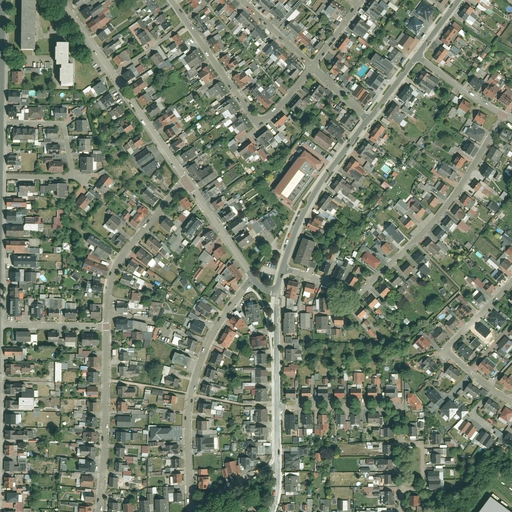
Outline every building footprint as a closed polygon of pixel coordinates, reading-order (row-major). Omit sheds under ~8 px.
[(34,51),(33,0),(21,0),(22,51),(34,51)] [(161,8),(154,0),(146,0),(155,13),(161,8)] [(188,0),(194,7),(194,8),(202,3),(199,0),(188,0)] [(238,7),(231,0),(218,0),(232,13),(238,7)] [(287,16),(268,0),(256,0),(281,22),(287,16)] [(373,0),(365,11),(376,20),(380,15),(375,10),(379,4),(373,0)] [(434,9),(423,2),(418,11),(429,18),(434,9)] [(388,5),(396,12),(398,9),(390,3),(388,5)] [(479,4),(474,10),(480,14),(483,11),(484,12),(486,9),(479,4)] [(93,6),(80,13),(83,20),(93,16),(95,21),(90,23),(93,28),(107,21),(104,13),(108,11),(105,5),(95,11),(93,6)] [(473,11),(467,6),(458,17),(467,25),(466,26),(473,32),(476,28),(471,24),(473,22),(468,18),(473,11)] [(342,12),(334,7),(328,15),(336,20),(342,12)] [(271,38),(242,10),(236,17),(265,44),(271,38)] [(228,18),(230,20),(237,14),(235,12),(228,18)] [(168,31),(173,27),(163,14),(158,18),(168,31)] [(207,24),(201,16),(194,21),(206,35),(217,26),(212,21),(207,24)] [(151,18),(143,23),(140,19),(137,21),(142,29),(153,21),(151,18)] [(367,33),(372,27),(360,18),(352,30),(357,34),(361,29),(367,33)] [(422,24),(414,18),(409,25),(417,31),(422,24)] [(315,54),(320,47),(293,22),(287,28),(315,54)] [(457,32),(451,27),(442,38),(449,43),(457,32)] [(109,37),(103,30),(97,35),(103,42),(109,37)] [(138,36),(144,46),(151,41),(145,32),(138,36)] [(189,48),(179,34),(172,39),(182,53),(189,48)] [(413,41),(406,35),(400,42),(408,48),(413,41)] [(225,50),(216,37),(209,42),(219,55),(225,50)] [(351,42),(345,37),(336,47),(342,53),(351,42)] [(363,45),(362,47),(366,50),(370,45),(359,37),(357,40),(363,45)] [(394,48),(398,42),(391,37),(389,40),(384,37),(382,40),(394,48)] [(457,37),(454,43),(464,48),(467,43),(457,37)] [(64,86),(73,86),(72,65),(69,65),(68,42),(56,43),(56,65),(60,65),(61,86),(64,86)] [(118,49),(112,42),(105,48),(111,55),(118,49)] [(302,67),(276,42),(270,49),(290,68),(286,73),(292,78),(302,67)] [(450,52),(443,47),(435,58),(441,63),(450,52)] [(480,57),(483,59),(490,49),(487,47),(480,57)] [(206,61),(197,50),(185,59),(193,70),(206,61)] [(402,57),(395,50),(389,56),(396,63),(402,57)] [(114,59),(119,67),(126,62),(121,54),(114,59)] [(164,62),(158,54),(152,58),(157,66),(164,62)] [(222,60),(230,72),(240,65),(235,57),(231,59),(228,55),(222,60)] [(336,75),(344,65),(338,60),(330,71),(336,75)] [(249,66),(255,75),(260,71),(254,62),(249,66)] [(479,75),(483,70),(476,64),(473,68),(475,69),(474,71),(479,75)] [(25,70),(25,74),(40,74),(40,70),(49,70),(49,65),(37,65),(37,70),(25,70)] [(217,77),(210,66),(198,74),(206,85),(217,77)] [(487,82),(480,91),(490,97),(498,86),(494,84),(496,81),(495,80),(500,74),(494,69),(489,76),(489,75),(485,80),(487,82)] [(136,78),(131,70),(124,75),(130,83),(136,78)] [(140,76),(142,79),(153,73),(151,70),(140,76)] [(252,82),(244,71),(234,78),(243,89),(252,82)] [(440,83),(424,71),(416,81),(431,94),(440,83)] [(378,72),(371,80),(381,89),(388,81),(378,72)] [(21,85),(21,73),(12,73),(12,85),(21,85)] [(482,81),(473,74),(467,83),(476,89),(482,81)] [(280,77),(274,82),(285,94),(287,92),(280,85),(284,81),(280,77)] [(140,78),(129,87),(135,95),(147,86),(140,78)] [(106,90),(99,82),(93,87),(99,95),(106,90)] [(229,93),(220,82),(214,87),(223,98),(229,93)] [(318,102),(326,92),(315,83),(307,93),(318,102)] [(359,85),(356,88),(350,83),(345,89),(358,99),(365,90),(359,85)] [(406,102),(415,91),(408,86),(399,97),(406,102)] [(270,102),(255,87),(250,92),(265,107),(270,102)] [(29,91),(6,91),(5,100),(20,101),(20,97),(28,97),(29,91)] [(496,99),(505,105),(510,98),(501,91),(496,99)] [(114,99),(109,92),(97,101),(103,108),(114,99)] [(152,100),(146,92),(139,97),(145,105),(152,100)] [(457,105),(461,101),(453,94),(449,98),(457,105)] [(372,101),(367,96),(360,104),(365,109),(372,101)] [(305,103),(299,97),(289,107),(295,113),(305,103)] [(241,110),(232,99),(223,106),(231,117),(241,110)] [(472,106),(464,100),(459,107),(467,113),(472,106)] [(401,107),(396,103),(386,115),(400,127),(409,116),(399,108),(401,107)] [(162,110),(157,104),(147,111),(152,117),(162,110)] [(30,108),(30,116),(43,117),(44,105),(41,105),(41,109),(30,108)] [(124,113),(118,105),(110,112),(116,119),(124,113)] [(16,106),(5,106),(5,114),(16,114),(16,106)] [(71,111),(74,115),(77,114),(78,116),(87,110),(86,107),(83,109),(81,106),(71,111)] [(412,118),(415,115),(404,106),(401,109),(412,118)] [(456,113),(455,112),(456,110),(453,107),(447,116),(451,119),(456,113)] [(64,108),(50,108),(50,117),(64,117),(64,108)] [(484,124),(489,117),(479,111),(474,118),(484,124)] [(289,120),(283,113),(272,122),(279,129),(289,120)] [(251,125),(242,114),(232,121),(241,133),(251,125)] [(344,123),(349,127),(355,119),(350,115),(344,123)] [(164,117),(156,122),(161,129),(169,124),(164,117)] [(87,134),(87,121),(78,121),(78,134),(87,134)] [(135,129),(131,123),(123,128),(128,135),(135,129)] [(333,124),(328,129),(339,138),(344,133),(333,124)] [(377,141),(386,129),(380,124),(371,136),(377,141)] [(502,125),(497,134),(506,139),(510,130),(502,125)] [(279,141),(268,127),(256,136),(261,142),(268,137),(274,145),(279,141)] [(177,134),(172,128),(165,133),(170,140),(177,134)] [(468,128),(465,132),(477,141),(483,133),(477,129),(474,132),(468,128)] [(288,136),(284,130),(277,136),(282,142),(288,136)] [(34,132),(12,131),(12,142),(34,142),(34,132)] [(322,133),(316,140),(328,149),(334,142),(322,133)] [(381,145),(388,136),(385,134),(378,143),(381,145)] [(140,135),(127,146),(133,154),(146,143),(140,135)] [(415,145),(418,147),(424,139),(421,137),(415,145)] [(187,145),(181,138),(172,145),(178,153),(187,145)] [(249,140),(237,150),(244,160),(256,150),(249,140)] [(88,151),(88,141),(78,141),(78,151),(88,151)] [(376,157),(369,152),(373,146),(366,141),(358,152),(372,162),(376,157)] [(470,155),(475,146),(468,142),(463,151),(470,155)] [(500,150),(490,144),(484,155),(493,160),(500,150)] [(60,156),(60,147),(47,147),(47,156),(60,156)] [(258,151),(264,162),(268,160),(262,149),(258,151)] [(274,190),(292,204),(323,163),(305,149),(274,190)] [(194,158),(187,150),(180,155),(187,164),(194,158)] [(16,155),(4,155),(4,166),(16,167),(16,155)] [(160,164),(156,157),(145,164),(149,171),(160,164)] [(461,170),(466,161),(459,157),(454,165),(461,170)] [(91,171),(91,160),(82,160),(82,172),(91,171)] [(61,170),(61,161),(46,161),(46,170),(61,170)] [(187,168),(201,188),(217,176),(209,165),(201,170),(195,162),(187,168)] [(358,166),(352,162),(345,172),(359,182),(362,178),(354,172),(358,166)] [(496,178),(499,172),(483,162),(478,170),(488,176),(491,173),(492,173),(491,175),(496,178)] [(449,169),(443,165),(438,173),(453,181),(457,174),(449,169)] [(157,185),(163,176),(155,172),(150,180),(157,185)] [(112,180),(105,175),(96,187),(103,192),(112,180)] [(339,177),(332,189),(338,193),(342,186),(351,192),(354,186),(339,177)] [(481,184),(475,180),(471,185),(477,189),(481,184)] [(384,181),(381,186),(386,190),(389,185),(384,181)] [(425,191),(421,197),(424,199),(433,187),(427,183),(425,186),(420,182),(418,186),(425,191)] [(443,194),(448,187),(442,184),(438,190),(443,194)] [(30,195),(30,185),(14,185),(14,198),(6,198),(6,206),(26,206),(26,195),(30,195)] [(66,185),(39,185),(39,192),(53,191),(53,198),(62,198),(62,191),(66,191),(66,185)] [(219,193),(215,186),(205,193),(210,200),(219,193)] [(158,200),(145,190),(139,197),(152,207),(158,200)] [(95,196),(90,191),(79,204),(88,212),(91,209),(87,205),(95,196)] [(499,197),(503,200),(508,194),(504,191),(499,197)] [(439,200),(429,193),(423,200),(433,208),(439,200)] [(470,207),(476,200),(466,193),(461,200),(470,207)] [(244,207),(235,195),(226,203),(230,208),(234,205),(238,211),(244,207)] [(333,200),(327,195),(318,205),(325,211),(333,200)] [(193,205),(184,196),(178,202),(186,211),(193,205)] [(376,203),(380,205),(385,198),(381,196),(376,203)] [(138,204),(130,198),(125,204),(133,210),(138,204)] [(227,206),(221,198),(212,204),(218,212),(227,206)] [(487,207),(495,213),(499,207),(491,201),(487,207)] [(428,211),(419,203),(418,204),(412,210),(420,218),(428,211)] [(466,212),(456,204),(450,212),(460,220),(466,212)] [(146,212),(140,207),(130,220),(136,225),(146,212)] [(235,215),(230,208),(220,216),(225,223),(235,215)] [(474,216),(477,217),(479,214),(470,209),(466,214),(473,218),(474,216)] [(63,229),(63,210),(56,210),(56,217),(53,217),(53,229),(63,229)] [(18,222),(18,213),(7,213),(7,222),(18,222)] [(469,217),(465,214),(461,219),(465,222),(469,217)] [(198,227),(205,222),(199,215),(192,220),(198,227)] [(458,223),(448,216),(443,223),(453,230),(458,223)] [(416,223),(409,217),(402,224),(409,230),(416,223)] [(173,225),(165,218),(159,226),(167,233),(173,225)] [(275,226),(270,218),(263,223),(268,231),(275,226)] [(115,219),(110,225),(116,230),(121,224),(115,219)] [(260,219),(251,225),(257,234),(262,231),(260,227),(263,225),(260,219)] [(242,220),(231,226),(236,233),(246,226),(242,220)] [(316,229),(318,223),(312,220),(309,226),(316,229)] [(457,226),(466,233),(470,228),(462,220),(457,226)] [(20,236),(20,226),(7,226),(7,236),(20,236)] [(219,238),(211,227),(198,236),(191,232),(186,240),(198,249),(205,240),(208,245),(219,238)] [(448,235),(440,227),(434,234),(442,241),(448,235)] [(376,237),(382,232),(378,228),(376,230),(373,228),(370,231),(376,237)] [(404,238),(397,232),(392,237),(399,244),(404,238)] [(119,245),(126,237),(121,233),(114,241),(119,245)] [(163,244),(150,234),(144,242),(157,252),(163,244)] [(249,234),(238,240),(240,245),(251,240),(249,234)] [(111,251),(90,236),(87,240),(98,248),(95,251),(105,258),(111,251)] [(314,241),(305,238),(296,264),(305,267),(314,241)] [(432,240),(424,247),(429,252),(436,245),(432,240)] [(29,248),(29,241),(6,241),(6,250),(16,250),(16,256),(38,256),(38,248),(29,248)] [(393,249),(386,242),(381,248),(388,255),(393,249)] [(230,254),(223,243),(216,248),(223,258),(230,254)] [(511,246),(509,243),(503,250),(507,253),(511,257),(511,246)] [(154,259),(140,248),(134,256),(149,266),(154,259)] [(495,259),(498,262),(504,256),(507,253),(503,250),(495,259)] [(336,262),(339,252),(336,251),(335,255),(332,255),(330,260),(336,262)] [(362,258),(375,268),(380,262),(367,252),(362,258)] [(208,254),(202,261),(209,267),(215,260),(208,254)] [(428,264),(418,254),(412,261),(418,267),(422,263),(424,266),(418,272),(425,278),(431,272),(425,267),(428,264)] [(498,262),(495,259),(489,254),(485,259),(494,268),(498,263),(498,262)] [(498,262),(498,263),(504,269),(510,262),(504,256),(498,262)] [(216,265),(220,267),(216,273),(219,275),(225,265),(217,259),(213,266),(215,267),(216,265)] [(106,268),(85,260),(82,267),(103,275),(106,268)] [(146,270),(129,260),(125,267),(136,274),(138,271),(144,274),(146,270)] [(245,275),(235,260),(228,265),(238,279),(245,275)] [(329,273),(333,263),(326,260),(321,270),(329,273)] [(400,270),(407,277),(413,271),(406,264),(400,270)] [(346,271),(339,266),(332,277),(340,281),(346,271)] [(497,281),(503,275),(495,267),(493,269),(492,268),(488,273),(491,275),(491,276),(497,281)] [(196,280),(203,270),(200,268),(193,277),(196,280)] [(148,269),(146,273),(155,278),(157,275),(148,269)] [(76,281),(80,276),(74,271),(70,276),(76,281)] [(18,317),(18,290),(28,290),(28,282),(19,282),(19,272),(11,272),(11,283),(17,283),(17,288),(9,288),(9,317),(18,317)] [(389,281),(394,286),(403,278),(397,273),(389,281)] [(120,280),(139,288),(143,279),(138,277),(137,280),(122,274),(120,280)] [(360,279),(353,274),(346,284),(354,289),(360,279)] [(487,292),(493,285),(482,275),(478,279),(483,284),(481,286),(487,292)] [(468,280),(477,289),(482,284),(473,276),(468,280)] [(219,286),(223,281),(219,277),(215,282),(219,286)] [(184,278),(180,281),(183,286),(188,283),(184,278)] [(413,278),(405,286),(408,289),(416,282),(413,278)] [(99,292),(102,284),(93,281),(90,289),(99,292)] [(303,284),(293,281),(288,298),(298,301),(303,284)] [(318,287),(308,284),(306,292),(315,295),(318,287)] [(390,291),(385,285),(377,292),(383,298),(390,291)] [(401,295),(405,290),(401,287),(397,291),(401,295)] [(226,294),(218,288),(209,300),(218,306),(226,294)] [(137,301),(137,290),(129,290),(129,301),(137,301)] [(477,301),(483,296),(477,290),(471,295),(477,301)] [(163,300),(156,297),(151,308),(158,311),(163,300)] [(380,304),(373,297),(366,304),(372,311),(380,304)] [(62,298),(45,298),(45,317),(58,317),(58,310),(62,310),(62,298)] [(329,300),(321,300),(321,311),(329,311),(329,300)] [(208,317),(213,310),(201,301),(195,308),(208,317)] [(129,311),(129,302),(120,302),(120,311),(129,311)] [(455,308),(464,317),(469,312),(461,303),(455,308)] [(42,304),(32,304),(31,317),(42,317),(42,304)] [(256,309),(249,307),(246,318),(253,320),(256,309)] [(368,313),(362,308),(355,315),(361,320),(368,313)] [(507,320),(494,310),(488,317),(489,318),(487,321),(495,329),(498,325),(500,328),(507,320)] [(230,326),(237,331),(242,322),(237,313),(233,314),(235,318),(230,326)] [(295,336),(295,313),(287,313),(287,336),(295,336)] [(309,328),(309,313),(301,313),(301,328),(309,328)] [(449,332),(458,323),(451,316),(442,325),(449,332)] [(345,317),(335,318),(336,326),(345,326),(345,317)] [(123,319),(118,319),(118,329),(135,329),(135,341),(143,341),(143,350),(150,350),(150,340),(155,340),(157,328),(142,323),(133,321),(123,319)] [(361,325),(365,329),(371,324),(366,320),(361,325)] [(201,334),(204,327),(194,321),(190,329),(201,334)] [(439,331),(432,338),(438,343),(447,334),(441,328),(439,331)] [(371,329),(367,331),(372,339),(376,336),(371,329)] [(234,336),(226,331),(218,346),(227,350),(234,336)] [(77,333),(64,333),(64,337),(61,337),(61,332),(49,332),(49,340),(59,340),(59,345),(66,345),(66,340),(77,340),(77,333)] [(504,333),(495,343),(503,351),(511,340),(504,333)] [(36,335),(14,335),(14,344),(36,344),(36,335)] [(264,346),(264,335),(256,335),(256,347),(264,346)] [(431,344),(423,336),(416,342),(424,351),(431,344)] [(98,347),(98,338),(81,337),(81,347),(98,347)] [(184,339),(181,345),(194,351),(198,340),(191,337),(189,341),(184,339)] [(479,342),(473,337),(469,341),(475,346),(479,342)] [(473,347),(462,339),(457,346),(467,354),(473,347)] [(300,340),(293,340),(293,349),(285,349),(285,364),(294,364),(293,357),(300,357),(300,340)] [(25,351),(4,350),(4,358),(14,358),(14,363),(25,363),(25,351)] [(219,364),(224,353),(218,350),(213,360),(219,364)] [(188,366),(191,358),(174,352),(171,360),(188,366)] [(495,362),(485,354),(477,364),(491,375),(496,368),(493,365),(495,362)] [(137,377),(137,362),(129,361),(129,367),(118,367),(118,377),(137,377)] [(433,375),(439,368),(430,361),(425,367),(433,375)] [(34,367),(5,365),(4,376),(15,376),(15,372),(33,373),(34,367)] [(460,375),(449,365),(444,372),(454,381),(460,375)] [(164,366),(162,374),(168,376),(170,367),(164,366)] [(218,371),(210,368),(206,379),(214,381),(218,371)] [(440,369),(435,374),(440,379),(444,374),(440,369)] [(255,385),(267,385),(267,370),(242,370),(242,374),(251,374),(251,385),(242,385),(242,391),(255,391),(255,385)] [(284,370),(284,378),(295,378),(295,370),(284,370)] [(498,378),(508,387),(511,382),(511,377),(504,371),(498,378)] [(308,385),(315,385),(315,380),(318,380),(318,374),(315,374),(315,375),(311,375),(311,379),(308,379),(308,385)] [(352,388),(352,399),(361,399),(361,385),(364,385),(364,376),(355,376),(355,388),(352,388)] [(180,381),(169,378),(167,384),(178,387),(180,381)] [(96,398),(96,387),(85,387),(85,383),(79,383),(79,392),(90,392),(90,398),(96,398)] [(479,392),(470,384),(464,391),(473,399),(479,392)] [(6,400),(6,409),(34,409),(34,390),(25,390),(25,385),(6,385),(6,394),(14,394),(14,400),(6,400)] [(204,386),(203,395),(211,396),(213,387),(204,386)] [(124,389),(117,389),(117,401),(123,401),(123,396),(133,396),(133,392),(124,391),(124,389)] [(426,396),(434,404),(442,397),(434,389),(426,396)] [(396,390),(387,390),(387,398),(396,398),(396,390)] [(304,391),(304,399),(314,399),(314,391),(304,391)] [(346,391),(336,391),(336,399),(346,399),(346,391)] [(407,394),(407,400),(410,400),(417,408),(423,408),(423,404),(413,394),(407,394)] [(500,402),(489,395),(484,403),(495,410),(500,402)] [(449,400),(440,409),(450,419),(456,413),(461,419),(469,412),(462,404),(458,409),(449,400)] [(97,403),(85,403),(85,412),(97,412),(97,403)] [(511,412),(511,407),(505,403),(499,413),(508,419),(511,412)] [(135,408),(121,408),(121,404),(117,404),(117,412),(129,412),(129,415),(135,415),(135,408)] [(213,415),(213,406),(203,406),(203,415),(213,415)] [(73,411),(73,418),(82,418),(82,407),(77,407),(77,411),(73,411)] [(267,423),(267,408),(258,408),(258,423),(267,423)] [(311,415),(303,415),(303,430),(312,430),(311,415)] [(296,416),(287,416),(287,426),(296,426),(296,416)] [(327,416),(318,416),(318,426),(327,426),(327,416)] [(345,416),(337,416),(337,426),(346,426),(345,416)] [(359,416),(350,416),(350,426),(359,426),(359,416)] [(380,416),(368,416),(368,426),(380,426),(380,416)] [(97,419),(81,419),(81,428),(97,428),(97,419)] [(208,434),(208,422),(199,422),(199,434),(208,434)] [(459,432),(489,452),(494,443),(464,423),(459,432)] [(416,427),(408,427),(408,438),(416,438),(416,427)] [(172,428),(152,429),(152,438),(161,438),(161,436),(172,436),(172,428)] [(268,440),(268,428),(249,428),(249,434),(258,434),(258,440),(268,440)] [(495,428),(493,430),(496,432),(494,435),(499,438),(502,433),(495,428)] [(30,431),(7,431),(6,440),(25,440),(25,443),(30,443),(30,431)] [(96,433),(80,433),(80,443),(96,443),(96,433)] [(127,433),(119,433),(119,442),(126,442),(127,433)] [(511,445),(511,435),(508,433),(502,440),(511,447),(511,445)] [(440,436),(431,436),(431,446),(440,446),(440,436)] [(216,450),(216,441),(199,441),(199,450),(216,450)] [(26,451),(13,451),(13,446),(6,446),(6,457),(22,457),(22,467),(13,467),(13,461),(6,461),(6,473),(26,473),(26,451)] [(393,446),(385,446),(385,455),(393,456),(393,446)] [(95,449),(76,448),(76,458),(95,459),(95,449)] [(258,450),(248,449),(247,457),(257,458),(258,450)] [(441,455),(432,455),(432,465),(441,465),(441,455)] [(298,456),(286,456),(286,468),(298,468),(298,456)] [(181,458),(173,458),(173,470),(182,470),(181,458)] [(88,462),(87,467),(76,467),(76,472),(95,473),(95,463),(88,462)] [(236,462),(227,465),(228,472),(238,469),(236,462)] [(125,473),(125,463),(117,463),(117,473),(125,473)] [(182,476),(174,476),(174,486),(182,487),(182,476)] [(393,487),(393,477),(389,478),(389,476),(382,476),(382,482),(385,482),(385,487),(393,487)] [(441,476),(432,476),(432,486),(441,486),(441,476)] [(91,477),(79,477),(79,486),(91,486),(91,477)] [(120,489),(120,477),(110,477),(110,489),(120,489)] [(209,477),(200,478),(200,489),(209,489),(209,477)] [(299,477),(290,477),(290,491),(299,491),(299,477)] [(13,488),(13,478),(5,478),(5,488),(13,488)] [(379,496),(379,487),(373,487),(373,484),(368,484),(368,487),(363,487),(363,492),(368,492),(368,496),(379,496)] [(176,491),(167,491),(167,488),(163,488),(163,500),(175,500),(175,503),(182,503),(182,493),(176,493),(176,491)] [(13,504),(13,494),(2,494),(2,504),(13,504)] [(91,494),(81,494),(80,502),(91,503),(91,494)] [(393,494),(384,494),(384,507),(392,507),(393,494)] [(419,497),(410,497),(410,507),(419,507),(419,497)] [(325,507),(330,507),(330,499),(320,500),(321,510),(325,510),(325,507)] [(507,511),(491,500),(482,511),(507,511)] [(166,511),(166,501),(156,501),(155,511),(166,511)] [(118,511),(118,503),(110,503),(109,511),(118,511)] [(150,511),(151,503),(143,503),(142,511),(150,511)]
